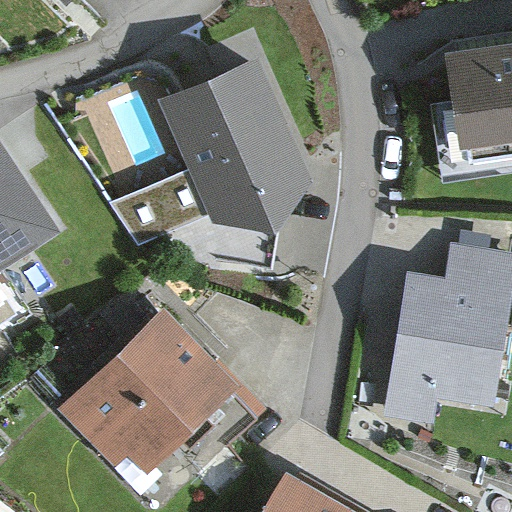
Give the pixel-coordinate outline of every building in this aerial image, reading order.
[(511,45),(447,55),(460,143),(511,135),(511,45)] [(302,177),(256,68),(171,104),(217,213),(270,221),(302,177)] [(88,106),(117,181),(169,161),(140,87),(88,106)] [(0,159),(0,252),(42,224),(0,159)] [(120,209),(135,254),(207,231),(192,186),(120,209)] [(455,284),(410,277),(389,409),(428,415),(432,389),(487,397),(510,256),(461,248),(455,284)] [(164,315),(68,407),(117,457),(132,443),(148,461),(230,383),(164,315)] [(346,511),(289,480),(270,511),(346,511)]
